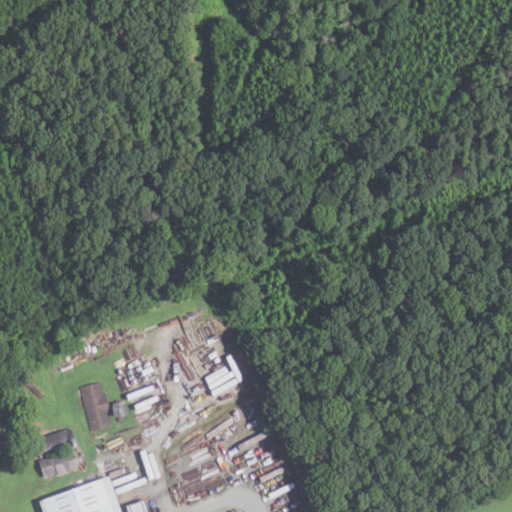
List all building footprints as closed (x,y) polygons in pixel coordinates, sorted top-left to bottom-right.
[(91,431),(112,425),(109,414),(111,414),(105,392),(103,393),(100,382),(80,387),(91,431)] [(114,403),(115,417),(128,415),(126,401),(114,403)] [(77,444),(40,456),(35,440),(72,428),(77,444)] [(73,449),(80,468),(59,476),(57,473),(45,477),(39,460),(73,449)] [(124,511),(44,511),(41,502),(112,477),(124,511)]
